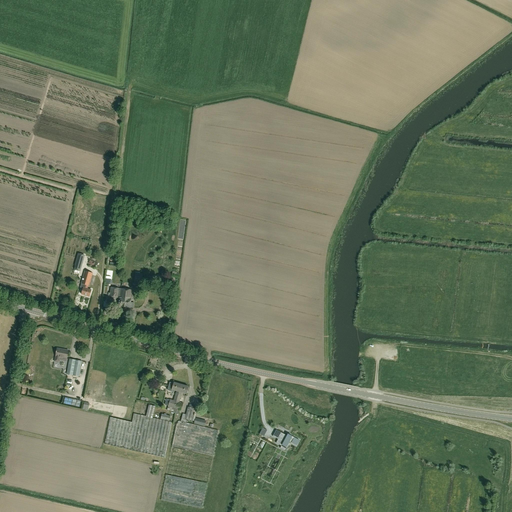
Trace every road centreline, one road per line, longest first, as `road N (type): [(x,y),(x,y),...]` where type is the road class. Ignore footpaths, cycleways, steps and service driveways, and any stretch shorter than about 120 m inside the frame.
road 1 (tertiary): [(511,419),(229,366),(27,309)]
road 2 (unclassified): [(0,441),(27,309)]
